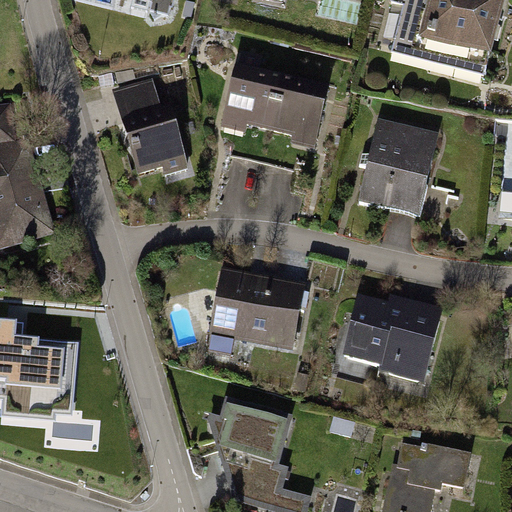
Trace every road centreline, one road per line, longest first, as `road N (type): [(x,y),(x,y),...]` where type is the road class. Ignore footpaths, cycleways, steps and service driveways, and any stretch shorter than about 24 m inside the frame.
road 1 (residential): [(511,278),(252,227),(183,231),(110,254)]
road 2 (residential): [(184,511),(110,254)]
road 3 (residential): [(110,254),(40,0)]
